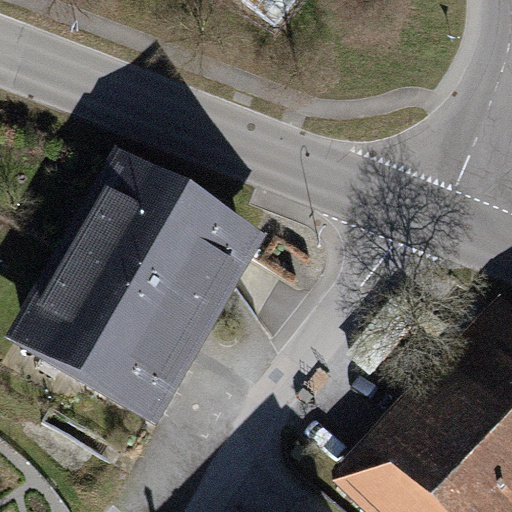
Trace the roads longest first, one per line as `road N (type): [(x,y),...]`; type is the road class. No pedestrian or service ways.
road 1 (tertiary): [(0,52),(402,205)]
road 2 (residential): [(402,205),(360,301),(279,393),(196,511)]
road 3 (tertiary): [(511,0),(500,81),(447,222)]
